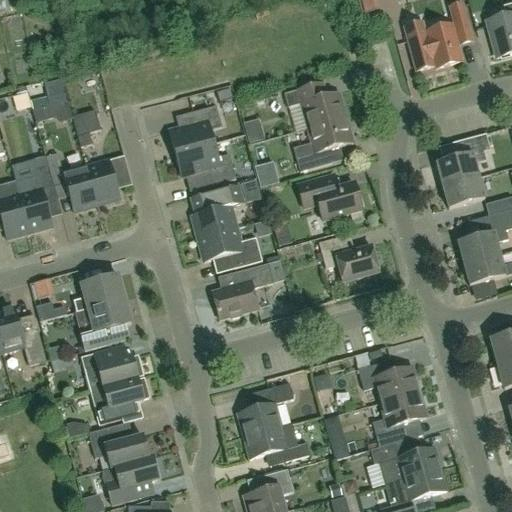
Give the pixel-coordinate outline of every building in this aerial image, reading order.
[(0,12),(28,7),(26,0),(11,0),(7,1),(0,2),(0,12)] [(369,0),(361,2),(365,15),(379,11),(376,0),(369,0)] [(454,27),(425,34),(424,31),(405,36),(416,74),(435,69),(435,72),(462,64),(455,39),(470,35),(462,6),(449,10),(454,27)] [(486,24),(491,42),(496,61),(511,56),(511,6),(504,9),(506,18),(486,24)] [(49,107),(66,103),(61,82),(43,86),(46,98),(49,107)] [(306,131),(346,121),(339,95),(313,103),(309,89),(283,96),(287,110),(299,107),(306,131)] [(72,134),(76,133),(71,119),(68,104),(54,108),(58,124),(60,129),(63,132),(67,134),(72,134)] [(221,130),(215,108),(192,115),(195,126),(168,134),(174,157),(213,146),(209,133),(221,130)] [(100,133),(95,113),(71,119),(76,133),(80,151),(92,148),(89,136),(100,133)] [(346,121),(306,131),(310,146),(292,151),(299,175),(331,166),(327,153),(353,145),(346,121)] [(483,154),(490,153),(485,137),(458,144),(462,159),(435,166),(442,190),(478,180),(474,166),(486,163),(483,154)] [(174,157),(181,180),(208,173),(212,188),(235,182),(228,157),(217,160),(213,146),(174,157)] [(73,215),(96,208),(85,170),(62,176),(57,156),(45,160),(47,168),(53,191),(65,188),(73,215)] [(115,188),(130,184),(123,159),(85,170),(96,208),(119,202),(115,188)] [(264,188),(287,181),(281,162),(258,170),(264,188)] [(35,171),(41,190),(18,197),(28,235),(52,229),(44,202),(56,199),(53,191),(47,168),(35,171)] [(322,223),(361,213),(353,186),(325,194),(321,180),(296,187),(303,211),(317,207),(322,223)] [(478,180),(442,190),(447,212),(484,202),(478,180)] [(0,189),(0,222),(5,242),(28,235),(18,197),(4,200),(1,189),(0,189)] [(191,218),(197,242),(236,231),(230,208),(241,205),(238,193),(215,200),(218,211),(191,218)] [(511,201),(511,202),(511,199),(484,207),(487,218),(511,211),(511,201)] [(463,267),(499,257),(496,246),(507,242),(505,234),(511,231),(511,211),(487,218),(484,219),(489,237),(457,245),(463,267)] [(197,242),(203,265),(230,258),(234,272),(262,264),(255,241),(239,245),(236,231),(197,242)] [(342,285),(378,275),(371,250),(348,256),(343,239),(318,246),(325,272),(337,268),(342,285)] [(511,265),(502,268),(499,257),(463,267),(468,289),(511,276),(511,265)] [(219,322),(257,312),(252,292),(272,286),(267,267),(233,276),(237,288),(211,295),(219,322)] [(117,278),(80,288),(84,301),(73,304),(76,315),(87,312),(124,302),(117,278)] [(89,322),(87,323),(78,332),(84,354),(128,342),(125,328),(130,326),(124,302),(87,312),(89,322)] [(39,324),(54,320),(50,305),(35,309),(39,324)] [(13,310),(0,314),(0,351),(1,355),(23,349),(28,368),(45,364),(37,333),(21,337),(13,310)] [(511,335),(490,342),(497,367),(511,362),(511,335)] [(123,349),(103,354),(80,360),(89,394),(137,381),(131,359),(126,360),(123,349)] [(511,389),(511,362),(497,367),(503,392),(511,389)] [(375,390),(379,406),(418,395),(411,370),(386,377),(383,366),(357,373),(363,393),(375,390)] [(137,383),(137,381),(89,394),(98,428),(121,422),(118,410),(143,404),(142,402),(148,401),(143,382),(137,383)] [(236,417),(242,441),(281,430),(275,407),(293,402),(289,386),(265,393),(269,408),(236,417)] [(425,420),(418,395),(379,406),(384,422),(371,425),(378,450),(396,445),(404,443),(400,427),(425,420)] [(242,441),(248,462),(282,453),(285,465),(308,459),(305,447),(297,449),(291,427),(281,430),(242,441)] [(115,445),(111,430),(87,436),(94,462),(106,459),(109,472),(152,460),(152,459),(148,460),(142,438),(115,445)] [(380,466),(386,487),(440,472),(434,451),(401,460),(396,445),(378,450),(369,453),(373,468),(380,466)] [(113,471),(117,484),(105,487),(111,508),(134,502),(131,491),(158,483),(152,460),(109,472),(113,471)] [(286,472),(263,479),(267,492),(243,499),(246,511),(283,511),(280,498),(292,495),(286,472)] [(386,487),(392,509),(379,511),(411,511),(410,504),(446,494),(440,472),(386,487)] [(361,511),(358,496),(349,499),(352,511),(361,511)]
